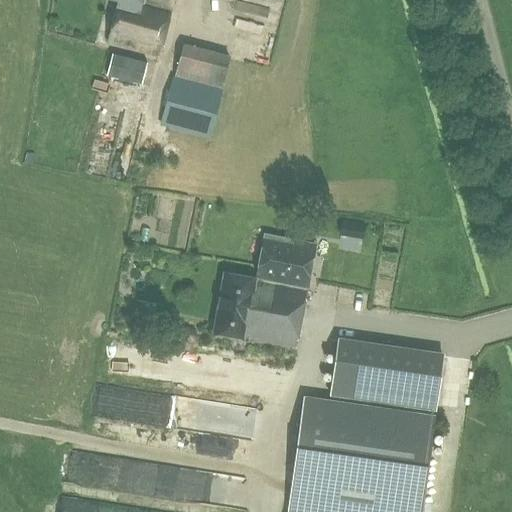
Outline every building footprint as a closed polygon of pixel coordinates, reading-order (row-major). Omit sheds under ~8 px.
[(159,54),(171,9),(142,2),(140,6),(119,0),(108,41),(159,54)] [(142,2),(171,9),(173,0),(118,0),(119,0),(140,6),(142,2)] [(230,56),(183,43),(161,122),(208,135),(230,56)] [(101,54),(99,73),(123,76),(125,57),(101,54)] [(127,70),(142,74),(147,58),(131,54),(127,70)] [(109,170),(110,149),(86,148),(85,169),(109,170)] [(295,346),(314,242),(263,232),(255,277),(223,271),(212,331),(295,346)] [(100,368),(188,380),(192,351),(104,339),(100,368)] [(443,354),(337,339),(330,390),(435,405),(443,354)] [(92,407),(192,422),(195,402),(176,399),(177,392),(96,379),(92,407)] [(303,395),(286,511),(422,511),(435,414),(303,395)] [(241,428),(242,403),(222,401),(221,427),(241,428)] [(130,465),(109,463),(107,480),(128,482),(130,465)] [(178,467),(178,497),(216,498),(216,468),(178,467)] [(217,500),(215,511),(223,511),(240,511),(242,504),(217,500)]
